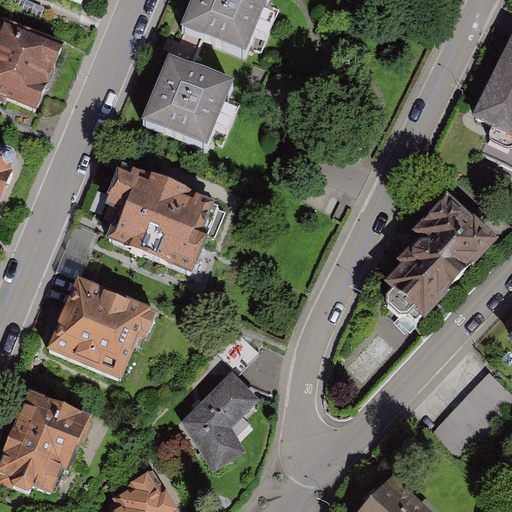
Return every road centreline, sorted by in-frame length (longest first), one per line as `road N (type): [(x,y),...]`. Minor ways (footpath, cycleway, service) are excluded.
road 1 (residential): [(486,0),(311,345),(301,427),(312,459)]
road 2 (residential): [(0,331),(140,0)]
road 3 (residential): [(511,275),(346,445),(312,459)]
